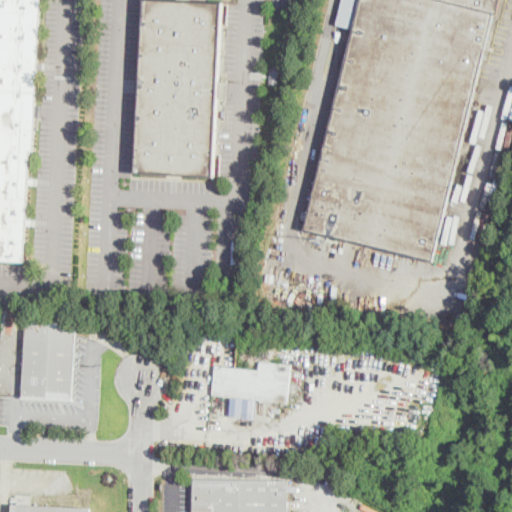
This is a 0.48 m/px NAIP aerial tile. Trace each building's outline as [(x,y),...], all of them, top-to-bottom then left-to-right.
[(41,0),(34,150),(30,150),(24,262),(0,260),(0,0),(41,0)] [(214,176),(136,172),(145,0),(222,4),(218,81),(227,82),(226,98),(217,98),(214,176)] [(354,29),(337,25),(342,0),(500,0),(497,16),(495,15),(459,164),(435,261),(305,230),(354,29)] [(275,273),(274,281),(266,280),(267,272),(275,273)] [(77,333),(73,399),(23,397),(23,395),(27,320),(77,323),(77,333)] [(292,365),(288,403),(214,395),(217,365),(260,370),(261,361),(292,365)] [(288,511),(193,511),(194,479),(289,481),(288,511)] [(90,511),(91,506),(11,503),(11,511),(90,511)]
